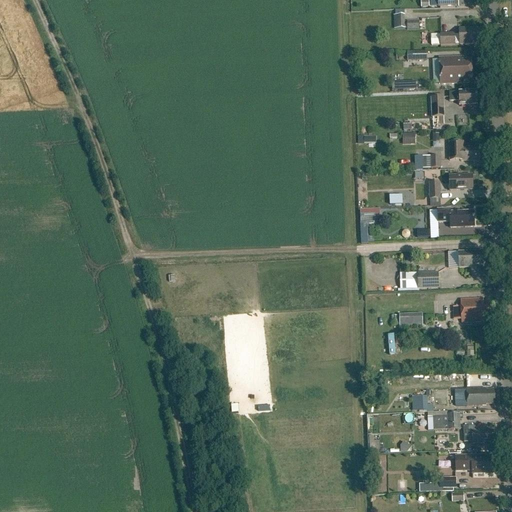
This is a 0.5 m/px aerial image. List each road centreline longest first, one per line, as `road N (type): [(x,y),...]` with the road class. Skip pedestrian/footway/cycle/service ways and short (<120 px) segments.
road 1 (track): [(33,0),(108,177),(165,358),(193,511)]
road 2 (unclassified): [(511,469),(493,0)]
